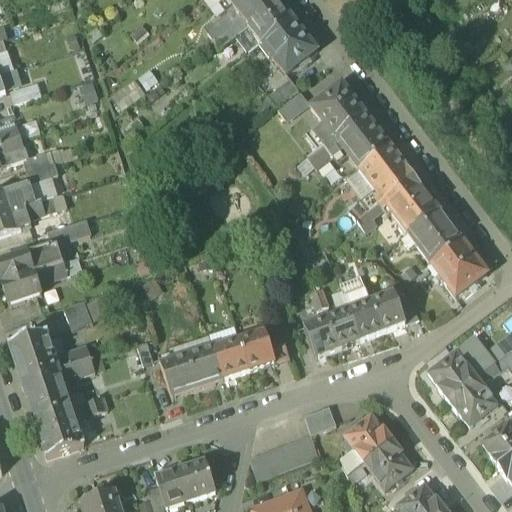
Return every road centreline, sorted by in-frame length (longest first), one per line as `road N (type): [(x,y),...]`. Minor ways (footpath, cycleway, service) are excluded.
road 1 (residential): [(511,269),(301,0)]
road 2 (residential): [(31,486),(237,414)]
road 3 (residential): [(483,511),(379,373)]
road 4 (residential): [(379,373),(511,287)]
road 5 (residential): [(237,414),(379,373)]
